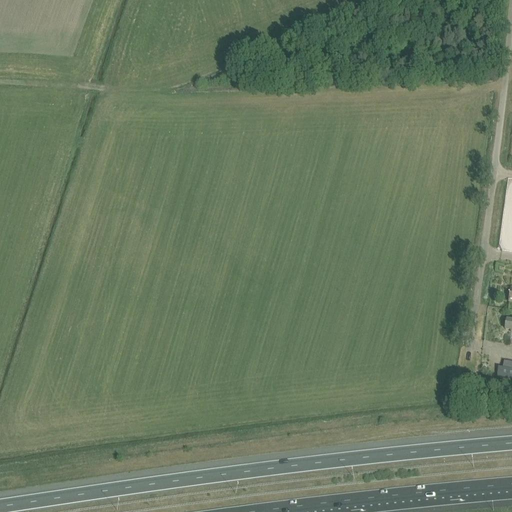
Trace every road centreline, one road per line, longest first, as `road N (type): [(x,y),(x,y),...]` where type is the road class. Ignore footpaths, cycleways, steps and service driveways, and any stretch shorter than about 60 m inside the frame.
road 1 (motorway): [(511,444),(281,465),(0,506)]
road 2 (unclassified): [(469,346),(511,7)]
road 3 (motorway): [(253,511),(511,483)]
